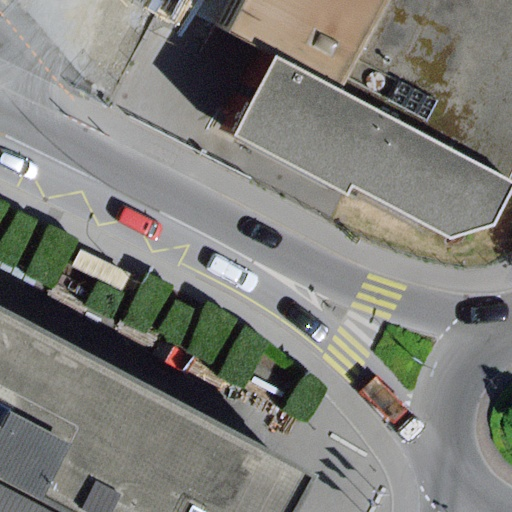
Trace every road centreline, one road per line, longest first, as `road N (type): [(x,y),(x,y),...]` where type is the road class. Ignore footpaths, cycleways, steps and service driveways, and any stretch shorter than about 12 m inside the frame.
road 1 (tertiary): [(0,131),(454,374)]
road 2 (secondary): [(454,374),(441,440),(452,472),(492,511)]
